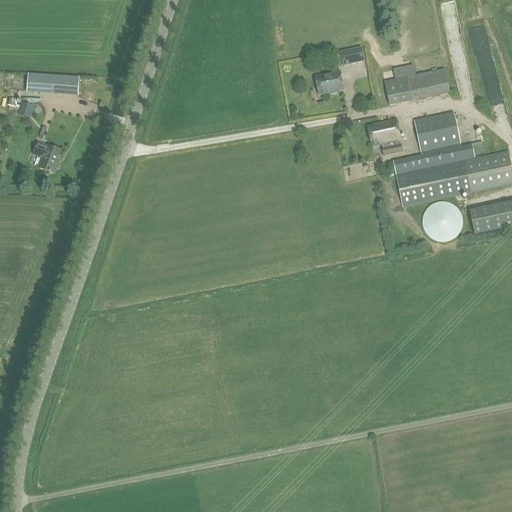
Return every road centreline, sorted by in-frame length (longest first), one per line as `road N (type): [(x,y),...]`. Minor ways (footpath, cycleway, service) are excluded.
road 1 (tertiary): [(17,511),(38,401),(174,0)]
road 2 (unknown): [(18,503),(511,401)]
